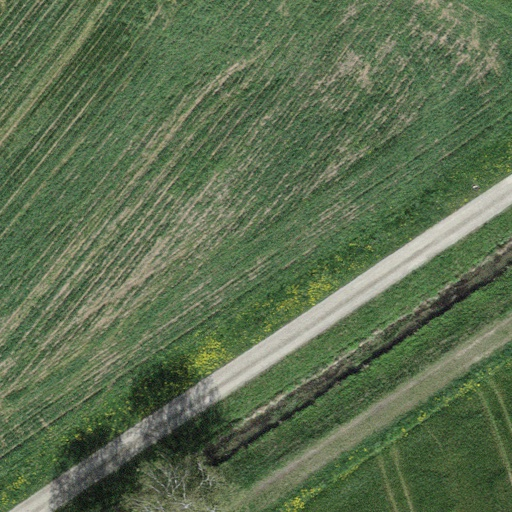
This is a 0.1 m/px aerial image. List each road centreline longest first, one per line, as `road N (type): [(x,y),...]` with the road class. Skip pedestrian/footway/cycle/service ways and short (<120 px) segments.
road 1 (track): [(511,190),(30,511)]
road 2 (track): [(250,511),(511,334)]
